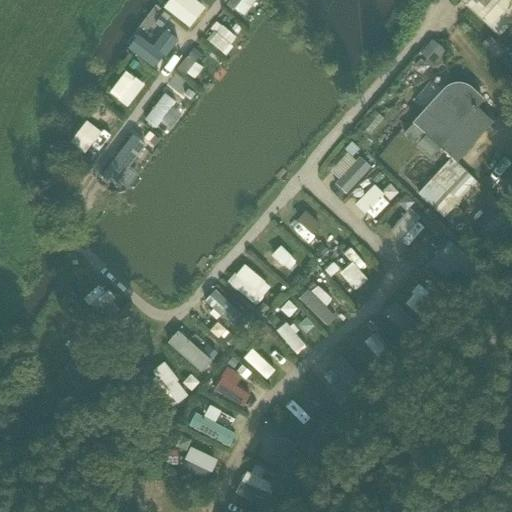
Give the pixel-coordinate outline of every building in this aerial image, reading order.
[(187,0),(172,0),(165,9),(186,27),(200,10),(187,0)] [(243,16),(254,1),(253,0),(225,0),(224,2),(243,16)] [(458,0),(480,21),(501,0),(489,0),(479,10),(468,0),(458,0)] [(468,0),(479,10),(489,0),(468,0)] [(511,22),(511,0),(501,0),(480,21),(497,38),(511,22)] [(202,39),(222,55),(236,38),(216,22),(202,39)] [(188,47),(175,67),(193,78),(199,67),(191,62),(197,52),(188,47)] [(449,87),(443,91),(424,112),(425,112),(413,125),(425,137),(438,149),(473,110),(482,100),(471,90),(463,86),(454,85),(449,87)] [(158,92),(140,120),(155,129),(173,101),(158,92)] [(473,110),(438,149),(439,149),(450,160),(453,163),(454,162),(489,124),(473,110)] [(404,134),(417,146),(425,137),(413,125),(404,134)] [(110,187),(143,144),(127,132),(94,175),(110,187)] [(438,149),(425,137),(417,146),(431,159),(439,149),(438,149)] [(343,197),(369,168),(356,156),(351,161),(342,153),(320,177),(343,197)] [(460,177),(465,172),(454,162),(453,163),(450,160),(446,164),(460,177)] [(432,207),(460,177),(446,164),(418,194),(432,207)] [(465,172),(460,177),(432,207),(444,217),(477,183),(465,172)] [(381,212),(396,196),(377,179),(363,194),(381,212)] [(307,235),(317,224),(300,209),(291,220),(307,235)] [(398,212),(392,236),(415,242),(421,217),(398,212)] [(261,256),(275,274),(293,261),(279,243),(261,256)] [(323,267),(330,276),(349,261),(355,269),(361,264),(348,248),(323,267)] [(251,305),(268,289),(243,262),(226,278),(251,305)] [(353,263),(338,270),(348,291),(363,284),(353,263)] [(312,283),(298,301),(326,325),(341,307),(312,283)] [(203,300),(235,329),(246,317),(214,289),(203,300)] [(292,353),(304,344),(285,320),(273,329),(292,353)] [(161,343),(198,375),(214,356),(177,324),(161,343)] [(265,380),(275,370),(250,347),(240,357),(265,380)] [(65,370),(85,386),(102,366),(82,349),(65,370)] [(173,406),(187,397),(163,361),(149,370),(173,406)] [(241,406),(247,393),(233,386),(239,374),(223,366),(210,390),(241,406)] [(201,417),(191,412),(185,425),(227,446),(233,434),(211,423),(218,410),(207,404),(201,417)] [(213,422),(232,432),(237,421),(219,411),(213,422)] [(206,480),(216,458),(188,446),(178,468),(206,480)] [(261,505),(271,483),(243,471),(233,493),(261,505)]
